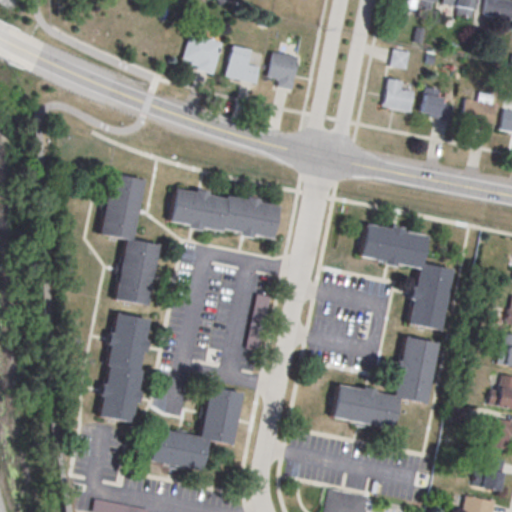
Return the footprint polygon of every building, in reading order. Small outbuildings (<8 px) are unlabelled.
[(429,0),(428,11),(412,8),(413,0),(429,0)] [(440,0),(472,0),(469,18),(453,15),(455,7),(439,5),(440,0)] [(482,0),(502,0),(511,2),(508,20),(480,14),(482,0)] [(472,27),(488,30),(484,47),(469,44),(472,27)] [(414,28),(422,29),(420,44),(411,42),(414,28)] [(187,33),(221,43),(211,75),(193,70),(194,67),(188,65),(189,62),(179,59),(187,33)] [(229,46),(221,77),(253,84),(257,67),(244,64),(248,50),(229,46)] [(391,49),(406,52),(403,69),(387,66),(391,49)] [(269,52),(295,57),(289,90),(274,87),(276,79),(264,77),(269,52)] [(385,79),(399,82),(398,89),(411,92),(407,112),(379,107),(385,79)] [(422,87),(436,90),(435,97),(438,98),(437,103),(450,106),(447,122),(416,115),(422,87)] [(489,130),(492,103),(473,101),(469,128),(489,130)] [(502,103),(511,104),(511,132),(497,130),(502,103)] [(106,174),(139,180),(127,240),(154,245),(142,306),(110,300),(121,241),(94,236),(106,174)] [(275,207),(268,240),(249,236),(248,239),(235,237),(236,234),(218,230),(217,232),(197,228),(197,232),(184,229),(184,226),(165,222),(171,189),(191,193),(192,189),(204,192),(204,196),(222,199),(223,196),(243,200),(244,197),(256,200),(255,203),(275,207)] [(362,225),(423,238),(418,264),(449,270),(436,332),(404,325),(415,269),(356,257),(362,225)] [(254,294),(268,297),(256,352),(243,349),(254,294)] [(511,325),(502,324),(505,309),(511,310),(511,325)] [(111,314),(145,320),(141,340),(143,341),(141,354),(138,353),(134,370),(137,371),(133,392),(135,393),(133,404),(130,404),(126,423),(96,417),(100,397),(96,397),(98,385),(101,386),(104,368),(101,368),(105,347),(102,346),(105,333),(108,333),(111,314)] [(507,334),(511,335),(511,368),(493,364),(496,349),(504,351),(507,334)] [(401,337),(433,344),(421,405),(394,399),(388,431),(327,418),(334,385),(389,396),(401,337)] [(499,375),(511,377),(511,405),(511,411),(485,405),(488,390),(495,391),(499,375)] [(237,395),(227,446),(203,441),(197,472),(145,462),(151,429),(196,438),(206,389),(237,395)] [(485,447),(504,451),(508,436),(510,436),(511,427),(511,422),(482,417),(479,429),(489,431),(485,447)] [(484,458),(503,461),(497,493),(470,488),(473,472),(481,474),(484,458)] [(320,511),(326,489),(365,497),(362,511),(320,511)] [(492,502),(490,511),(458,511),(462,496),(492,502)] [(89,511),(92,500),(146,510),(145,511),(89,511)]
